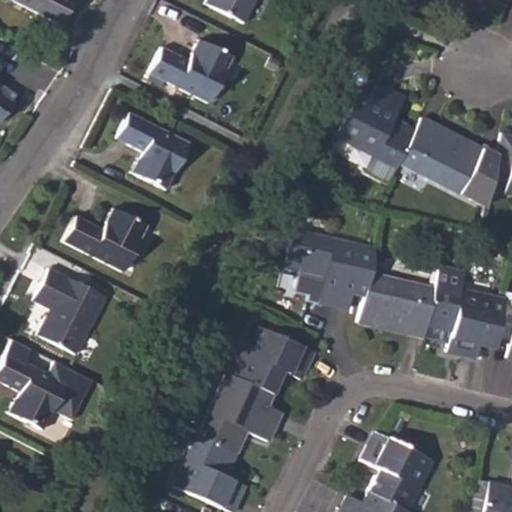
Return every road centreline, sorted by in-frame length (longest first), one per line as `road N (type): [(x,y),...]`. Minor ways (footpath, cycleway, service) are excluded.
road 1 (residential): [(511,416),(387,387),(355,390),(330,411),(276,511)]
road 2 (residential): [(128,0),(0,207)]
